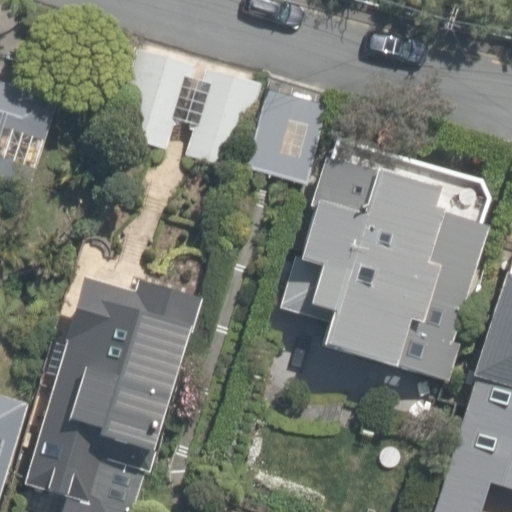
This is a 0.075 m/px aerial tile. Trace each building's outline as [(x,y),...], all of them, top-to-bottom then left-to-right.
[(327,90),(138,40),(111,139),(301,189),(327,90)] [(310,351),(386,373),(434,204),(319,171),(276,323),(315,334),(310,351)] [(55,511),(138,511),(199,313),(76,276),(11,493),(57,507),(55,511)] [(488,511),(494,498),(511,504),(511,293),(499,288),(416,511),(419,511),(488,511)] [(317,357),(273,350),(265,408),(308,414),(317,357)] [(0,482),(26,403),(0,395),(0,482)]
